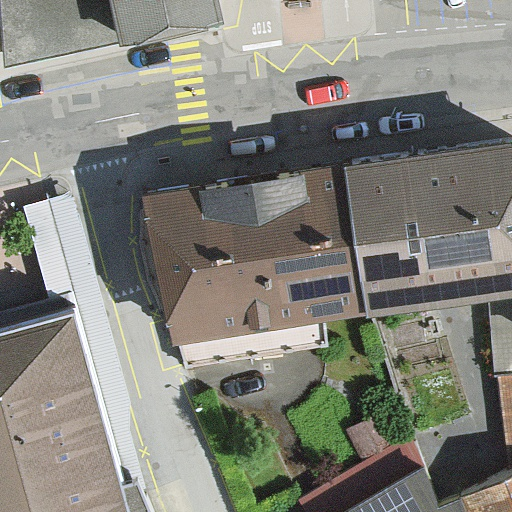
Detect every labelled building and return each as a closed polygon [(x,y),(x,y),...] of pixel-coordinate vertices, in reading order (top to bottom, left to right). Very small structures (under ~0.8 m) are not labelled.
[(232,0),(9,0),(15,72),(135,43),(137,54),(239,31),(232,0)] [(511,150),(356,170),(161,205),(190,356),(390,321),(511,308),(511,150)] [(76,298),(0,318),(0,511),(134,511),(123,470),(76,298)] [(511,318),(492,321),(502,439),(511,439),(511,318)] [(408,452),(310,511),(511,511),(511,454),(432,497),(408,452)] [(134,511),(155,511),(137,467),(123,470),(134,511)]
